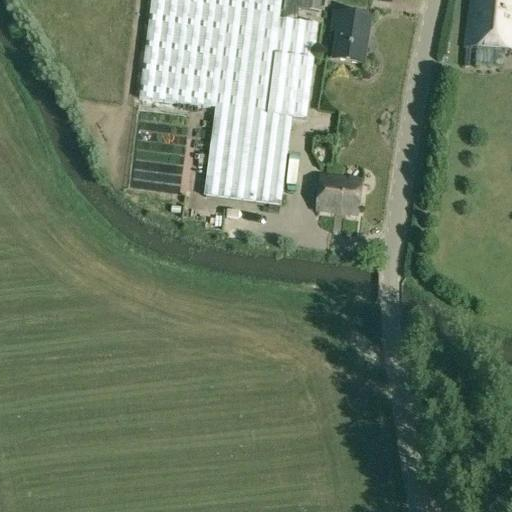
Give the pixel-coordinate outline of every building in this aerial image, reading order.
[(289,144),(292,120),(307,122),(318,27),(295,23),(297,11),(320,15),(321,0),(285,0),(282,21),(279,21),(281,0),(151,0),(139,101),(218,111),(207,199),(247,204),(280,209),(289,144)] [(511,0),(471,0),(465,49),(511,52),(511,0)] [(63,18),(100,23),(101,11),(64,7),(63,18)] [(333,62),(363,66),(370,20),(335,14),(332,35),(337,35),(333,62)] [(118,124),(118,103),(85,104),(86,125),(118,124)] [(322,161),(328,134),(310,130),(304,158),(322,161)] [(316,212),(357,218),(361,183),(320,178),(316,212)] [(212,222),(214,211),(181,203),(178,213),(212,222)]
